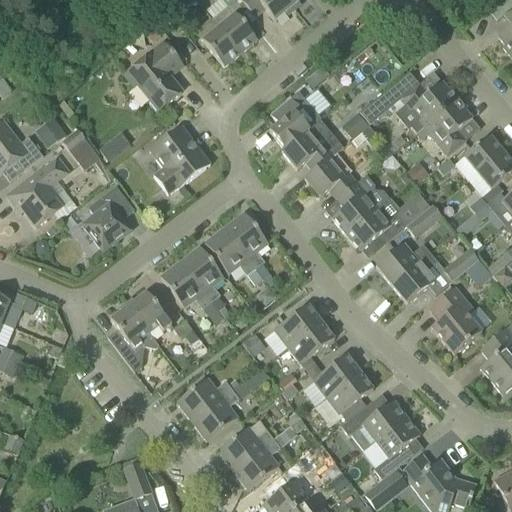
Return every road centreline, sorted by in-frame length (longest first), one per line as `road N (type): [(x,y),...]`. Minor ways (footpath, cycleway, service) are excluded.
road 1 (residential): [(511,434),(493,439),(461,423),(243,176)]
road 2 (residential): [(216,511),(76,335),(76,307)]
road 3 (residential): [(243,176),(224,134),(232,107),(366,0)]
road 4 (residential): [(76,307),(243,176)]
road 5 (residential): [(408,1),(511,126)]
